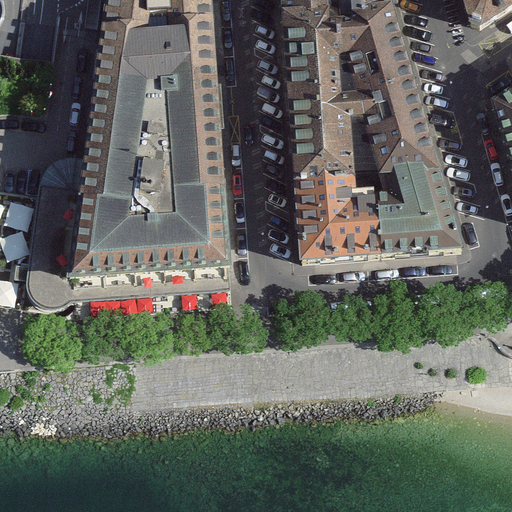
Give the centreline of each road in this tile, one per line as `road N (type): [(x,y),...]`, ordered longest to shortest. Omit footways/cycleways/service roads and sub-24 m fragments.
road 1 (residential): [(241,0),(268,293),(499,274)]
road 2 (residential): [(499,274),(454,88)]
